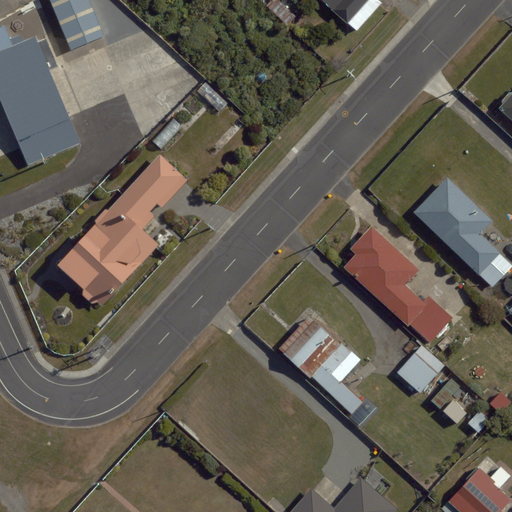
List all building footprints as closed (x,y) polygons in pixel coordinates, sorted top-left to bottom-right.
[(90,0),(48,0),(71,54),(107,39),(90,0)] [(303,27),(360,69),(385,36),(336,0),(308,0),(318,7),(303,27)] [(0,110),(28,172),(84,147),(51,74),(60,70),(47,40),(39,44),(36,36),(15,46),(5,24),(0,26),(0,110)] [(511,122),(499,138),(511,148),(511,122)] [(151,184),(49,293),(79,321),(99,300),(117,316),(158,272),(139,254),(180,211),(151,184)] [(446,209),(409,249),(470,306),(507,266),(446,209)] [(368,266),(339,299),(425,373),(442,353),(401,318),(413,304),(368,266)] [(511,327),(497,344),(511,357),(511,327)] [(311,350),(279,388),(341,441),(373,403),(311,350)] [(385,511),(374,498),(357,511),(385,511)] [(480,511),(470,502),(460,511),(480,511)]
